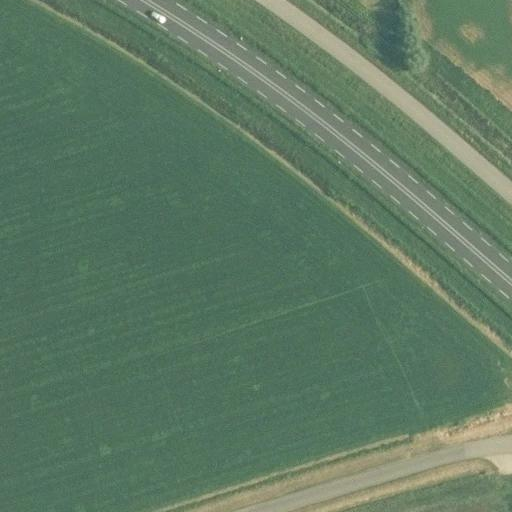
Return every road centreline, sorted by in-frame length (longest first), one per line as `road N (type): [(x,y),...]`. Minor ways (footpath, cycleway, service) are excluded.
road 1 (primary): [(511,287),(250,69),(133,0)]
road 2 (unclassified): [(511,195),(352,63),(258,0)]
road 3 (unclassified): [(260,511),(511,444)]
